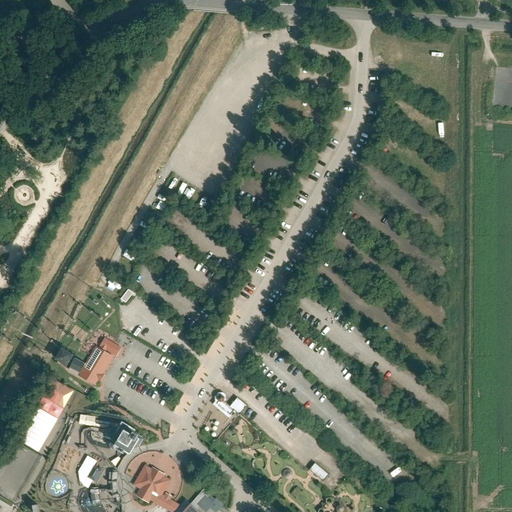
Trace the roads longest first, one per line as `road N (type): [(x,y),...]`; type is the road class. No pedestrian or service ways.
road 1 (unclassified): [(363,16),(351,134),(185,432),(269,511)]
road 2 (unclassified): [(363,16),(173,0)]
road 3 (unclassified): [(511,23),(363,16)]
